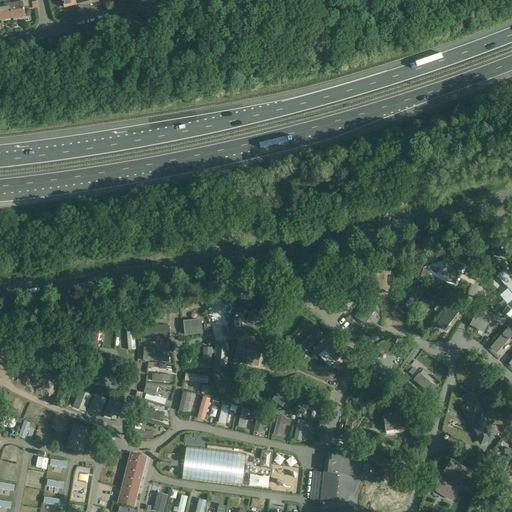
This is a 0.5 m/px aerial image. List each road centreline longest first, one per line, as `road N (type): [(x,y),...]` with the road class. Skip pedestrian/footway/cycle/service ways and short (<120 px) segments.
road 1 (motorway): [(511,33),(287,107),(0,159)]
road 2 (motorway): [(0,185),(218,151),(369,112),(511,62)]
road 3 (primary): [(0,293),(337,240),(511,200)]
road 4 (residential): [(192,0),(49,33)]
